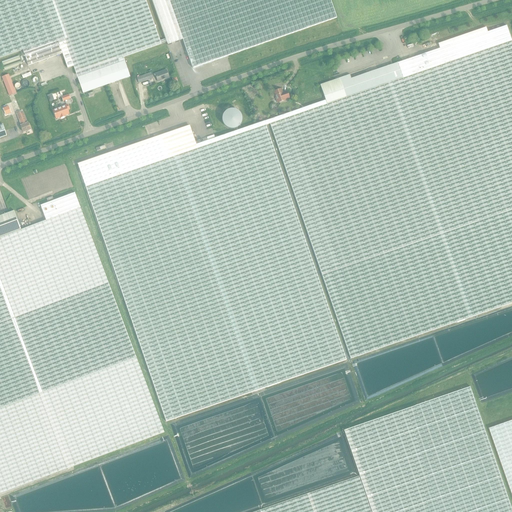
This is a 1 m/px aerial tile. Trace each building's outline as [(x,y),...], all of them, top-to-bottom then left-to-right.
[(67,68),(72,67),(48,0),(0,0),(0,57),(23,50),(28,65),(62,53),(67,68)] [(77,77),(124,61),(123,57),(161,44),(145,0),(48,0),(72,67),(73,66),(77,77)] [(151,0),(168,45),(183,40),(192,68),(336,18),(330,0),(151,0)] [(167,422),(511,303),(511,42),(506,25),(487,32),(485,26),(437,42),(439,48),(351,79),(349,75),(319,85),(326,104),(199,148),(191,124),(78,163),(167,422)] [(124,61),(77,77),(83,93),(130,77),(124,61)] [(155,74),(158,82),(169,77),(166,70),(155,74)] [(137,78),(139,84),(153,79),(151,73),(137,78)] [(2,77),(9,96),(16,93),(8,75),(2,77)] [(28,81),(27,81),(27,80),(26,80),(25,80),(24,80),(23,80),(23,81),(22,81),(22,82),(21,82),(21,83),(21,84),(21,85),(22,86),(22,87),(23,87),(23,88),(24,88),(25,88),(26,88),(27,88),(27,87),(28,87),(28,86),(29,86),(29,85),(29,84),(29,83),(29,82),(28,81)] [(287,91),(282,93),(281,89),(274,91),(278,103),(285,100),(284,99),(289,97),(287,91)] [(67,110),(69,109),(67,105),(61,107),(60,107),(57,108),(58,108),(53,110),(56,118),(60,117),(60,118),(65,116),(64,115),(68,114),(67,110)] [(3,109),(5,115),(11,112),(9,106),(3,109)] [(28,123),(27,123),(23,112),(17,114),(21,125),(20,126),(23,132),(27,131),(27,130),(30,129),(28,123)] [(0,493),(164,433),(74,193),(40,205),(46,220),(21,230),(14,210),(0,215),(0,493)] [(511,511),(511,509),(470,387),(344,430),(371,511),(511,511)] [(511,420),(490,428),(511,492),(511,420)] [(370,511),(358,476),(260,510),(252,511),(370,511)]
